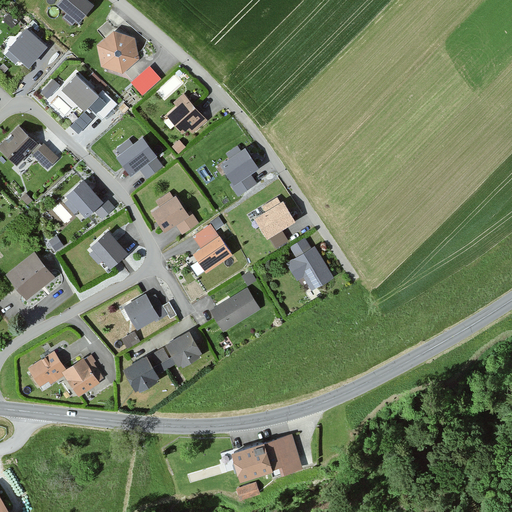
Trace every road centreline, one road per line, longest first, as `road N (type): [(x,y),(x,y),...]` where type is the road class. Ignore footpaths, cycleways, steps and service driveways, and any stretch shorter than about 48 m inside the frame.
road 1 (secondary): [(30,411),(126,422),(293,414),(427,353),(511,296)]
road 2 (residential): [(0,355),(156,260),(131,201),(50,118),(26,101),(0,111)]
